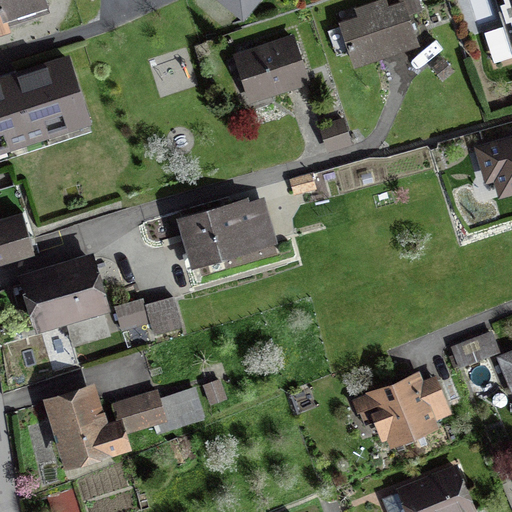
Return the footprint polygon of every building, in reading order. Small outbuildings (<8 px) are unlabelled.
[(48,5),(46,0),(0,0),(0,28),(6,27),(3,19),(48,5)] [(257,0),(221,0),(242,18),(257,0)] [(511,0),(501,0),(511,34),(511,0)] [(342,25),(355,63),(379,55),(377,49),(413,36),(402,4),(386,10),(383,2),(358,10),(361,19),(342,25)] [(242,55),(256,97),(298,83),(295,73),(303,70),(292,38),(242,55)] [(68,60),(0,81),(0,147),(87,119),(68,60)] [(343,119),(321,126),(328,150),(350,143),(343,119)] [(511,188),(511,141),(481,150),(489,176),(498,174),(502,191),(511,188)] [(291,178),(295,193),(314,188),(310,173),(291,178)] [(181,220),(193,263),(273,240),(262,202),(247,206),(245,201),(181,220)] [(0,258),(32,248),(21,214),(0,220),(0,258)] [(60,272),(26,282),(38,326),(102,307),(88,258),(58,267),(60,272)] [(181,325),(174,297),(146,305),(154,333),(181,325)] [(149,322),(142,298),(115,306),(122,329),(149,322)] [(453,348),(460,365),(498,350),(491,333),(453,348)] [(511,353),(502,358),(511,383),(511,353)] [(419,389),(414,377),(373,394),(383,416),(377,419),(383,435),(390,432),(393,440),(432,424),(423,403),(426,402),(426,394),(421,388),(419,389)] [(160,398),(168,424),(201,412),(192,387),(160,398)] [(62,429),(72,462),(126,445),(122,432),(119,423),(107,426),(103,412),(95,414),(87,389),(52,399),(56,412),(50,414),(55,431),(62,429)] [(165,419),(156,391),(113,404),(119,423),(122,432),(165,419)] [(455,468),(382,498),(387,511),(467,511),(472,510),(455,468)] [(48,496),(52,511),(80,511),(74,488),(48,496)]
